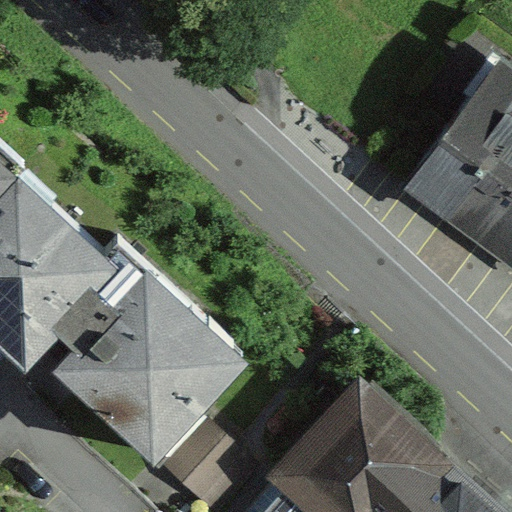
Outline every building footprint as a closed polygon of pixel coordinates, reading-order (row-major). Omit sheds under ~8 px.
[(511,254),(511,46),(503,40),(405,180),(511,254)] [(0,197),(47,147),(0,103),(0,197)] [(134,229),(47,147),(0,197),(0,298),(48,344),(82,308),(97,323),(76,345),(177,440),(278,332),(150,212),(134,229)] [(511,511),(511,463),(382,346),(279,458),(299,476),(266,511),(511,511)] [(270,457),(215,406),(167,456),(222,508),(270,457)]
